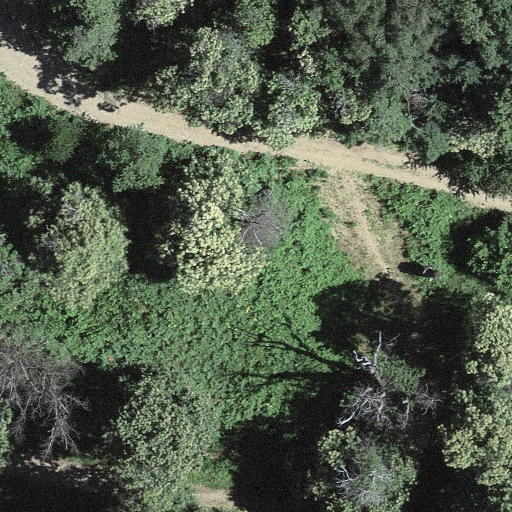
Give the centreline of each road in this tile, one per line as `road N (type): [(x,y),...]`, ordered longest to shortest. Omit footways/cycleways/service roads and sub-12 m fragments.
road 1 (track): [(511,198),(308,145),(93,105),(0,54)]
road 2 (track): [(0,458),(245,511)]
